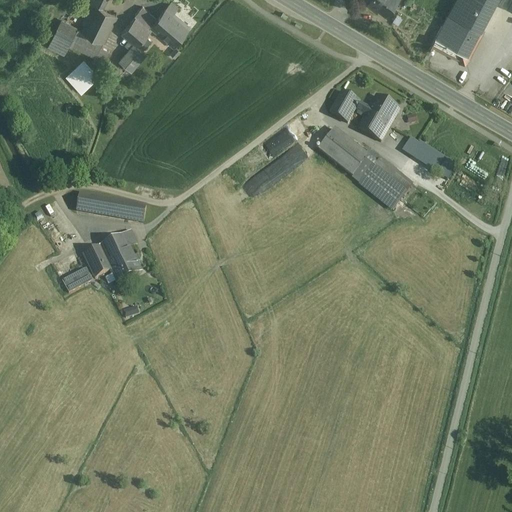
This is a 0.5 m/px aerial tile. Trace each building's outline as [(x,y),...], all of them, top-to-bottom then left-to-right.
[(90,0),(86,8),(93,11),(95,5),(103,9),(106,0),(90,0)] [(365,0),(385,16),(397,0),(365,0)] [(455,0),(447,17),(435,39),(446,45),(452,33),(474,45),(481,30),(497,0),(496,0),(455,0)] [(444,0),(440,8),(438,13),(447,17),(455,0),(444,0)] [(178,8),(171,3),(167,8),(174,14),(178,8)] [(103,9),(95,5),(93,11),(82,31),(62,21),(54,37),(68,44),(96,58),(101,47),(117,16),(103,9)] [(142,7),(135,16),(136,17),(122,33),(126,36),(134,44),(137,46),(153,28),(161,35),(176,16),(174,14),(167,8),(157,20),(142,7)] [(176,16),(161,35),(174,47),(190,27),(176,16)] [(452,33),(446,45),(435,39),(432,44),(459,58),(459,60),(469,57),(468,56),(471,55),(483,31),(481,30),(474,45),(452,33)] [(134,44),(126,36),(121,42),(130,49),(134,44)] [(68,44),(54,37),(49,45),(63,52),(68,44)] [(148,39),(141,47),(145,50),(152,42),(148,39)] [(130,49),(120,61),(132,71),(146,54),(137,46),(134,44),(130,49)] [(112,53),(102,48),(102,47),(101,47),(96,58),(93,62),(104,68),(112,53)] [(86,66),(70,80),(81,92),(97,77),(86,66)] [(359,103),(342,93),(330,114),(347,124),(355,111),(359,103)] [(370,109),(365,118),(388,130),(399,110),(377,97),(370,109)] [(370,109),(359,103),(355,111),(363,115),(362,117),(365,118),(370,109)] [(295,131),(299,140),(323,128),(316,114),(303,121),(306,126),(295,131)] [(388,130),(365,118),(358,130),(380,143),(388,130)] [(368,158),(335,131),(319,151),(353,177),(362,166),(368,158)] [(437,158),(416,144),(408,156),(430,169),(437,158)] [(380,159),(372,153),(368,158),(362,166),(369,172),(380,159)] [(369,172),(362,166),(353,177),(356,180),(356,181),(392,210),(412,185),(380,159),(369,172)] [(146,206),(80,195),(77,211),(143,223),(146,206)] [(129,233),(123,236),(129,248),(135,245),(129,233)] [(123,236),(84,255),(95,279),(111,271),(108,264),(131,253),(129,248),(123,236)] [(131,253),(108,264),(111,271),(118,284),(141,273),(131,253)] [(87,270),(63,283),(69,294),(93,282),(87,270)] [(126,319),(139,316),(137,308),(123,311),(126,319)]
